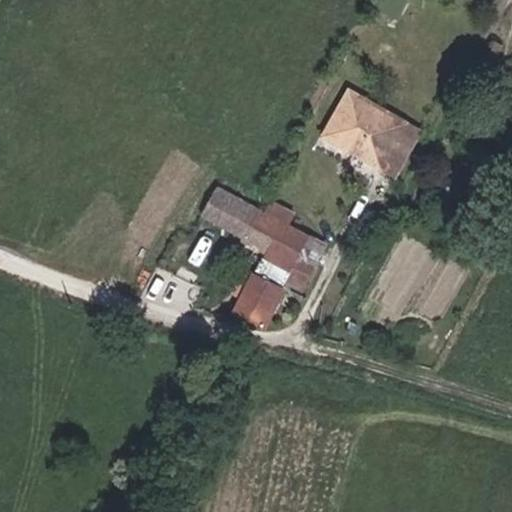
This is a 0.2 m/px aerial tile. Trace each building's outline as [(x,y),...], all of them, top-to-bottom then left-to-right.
[(416,135),(430,143),(439,125),(368,86),(344,130),(401,161),(416,135)] [(401,161),(416,169),(426,151),(430,143),(416,135),(401,161)] [(261,229),(275,203),(230,179),(216,205),(261,229)] [(261,229),(283,240),(296,214),(292,211),(275,203),(261,229)] [(301,272),(313,251),(326,229),(296,214),(283,240),(274,258),(301,272)] [(313,251),(332,261),(344,239),(326,229),(313,251)] [(301,272),(320,283),(332,261),(313,251),(301,272)] [(249,304),(277,318),(297,279),(270,265),(249,304)]
